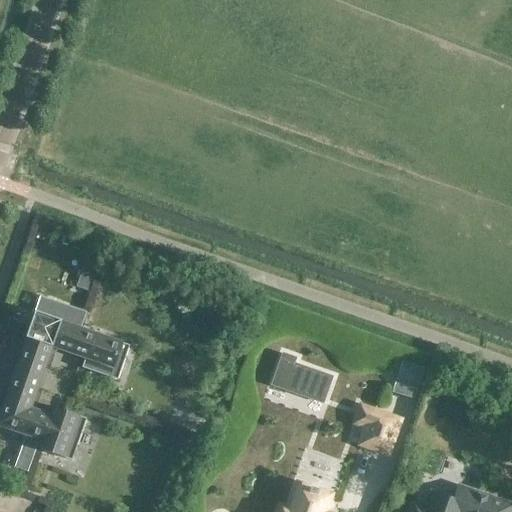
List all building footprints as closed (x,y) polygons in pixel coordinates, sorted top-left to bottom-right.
[(83,264),(80,275),(93,279),(96,268),(83,264)] [(25,339),(26,339),(0,412),(0,427),(31,438),(40,413),(30,409),(51,348),(68,353),(77,328),(60,322),(60,321),(34,312),(25,339)] [(129,346),(77,328),(68,353),(84,359),(81,368),(117,381),(129,346)] [(265,387),(317,405),(326,378),(288,365),(290,360),(276,355),(265,387)] [(86,419),(53,408),(50,416),(40,413),(31,438),(41,442),(38,450),(64,459),(68,445),(76,447),(86,419)] [(401,422),(374,412),(363,445),(389,454),(401,422)] [(196,440),(180,436),(175,451),(190,456),(196,440)] [(309,490),(298,487),(292,504),(288,511),(286,511),(281,510),(280,511),(322,511),(328,497),(317,493),(317,491),(310,488),(309,490)] [(509,511),(511,507),(459,488),(454,502),(432,495),(426,511),(415,507),(411,511),(509,511)]
